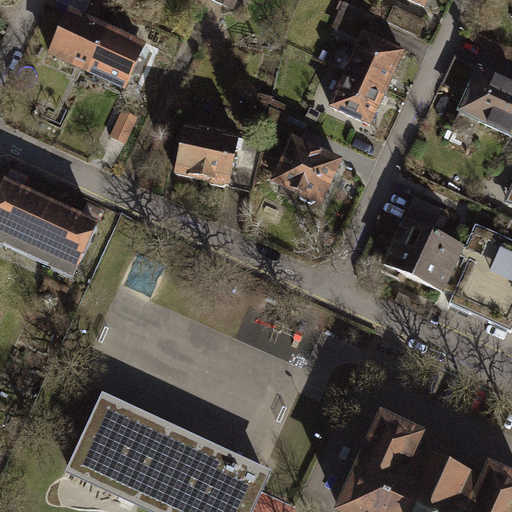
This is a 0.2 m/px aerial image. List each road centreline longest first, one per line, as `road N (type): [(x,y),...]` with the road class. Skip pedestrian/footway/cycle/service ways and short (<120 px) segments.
road 1 (residential): [(0,148),(327,296)]
road 2 (residential): [(327,296),(464,0)]
road 3 (residential): [(327,296),(511,380)]
